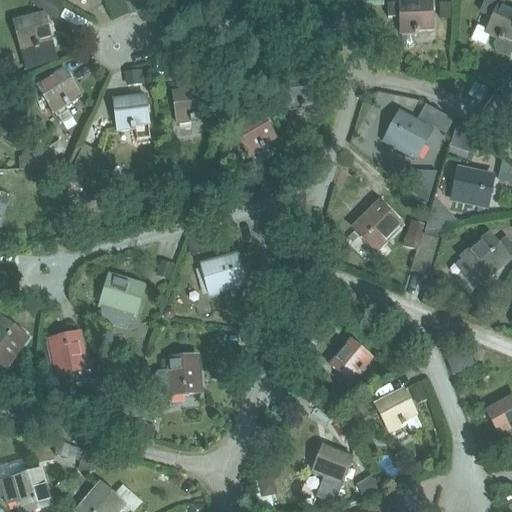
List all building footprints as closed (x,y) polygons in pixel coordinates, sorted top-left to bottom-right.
[(48,0),(34,0),(31,5),(54,21),(62,9),(48,0)] [(134,0),(112,0),(105,2),(112,22),(139,13),(134,0)] [(497,0),(486,0),(480,14),(492,19),(485,35),(496,40),(494,45),(495,52),(505,56),(511,54),(511,52),(511,11),(501,7),(503,3),(497,0)] [(414,45),(414,37),(419,37),(418,34),(432,33),(431,4),(387,6),(388,20),(400,20),(401,37),(402,37),(402,44),(403,47),(405,49),(408,49),(411,49),(413,47),(414,45)] [(440,21),(452,21),(451,5),(440,6),(440,21)] [(44,16),(13,24),(21,56),(25,71),(56,60),(52,44),(46,23),(44,16)] [(265,59),(263,73),(274,74),(276,61),(265,59)] [(183,70),(175,74),(180,84),(184,82),(188,80),(183,70)] [(79,97),(64,73),(37,90),(54,116),(69,107),(68,105),(79,97)] [(45,74),(31,81),(35,89),(49,82),(45,74)] [(128,88),(142,87),(147,86),(145,74),(126,76),(128,88)] [(13,76),(0,82),(0,83),(3,91),(4,90),(17,83),(13,76)] [(319,106),(315,78),(283,82),(287,113),(305,111),(305,108),(319,106)] [(209,120),(208,112),(205,92),(173,96),(178,127),(195,125),(195,122),(209,120)] [(117,134),(136,132),(135,128),(149,126),(145,99),(113,103),(117,134)] [(111,105),(101,105),(102,130),(112,130),(111,105)] [(511,113),(500,125),(511,135),(511,134),(511,113)] [(234,132),(249,159),(265,151),(264,148),(276,141),(262,116),(234,132)] [(385,144),(416,161),(431,134),(400,117),(385,144)] [(446,150),(467,158),(476,136),(455,128),(446,150)] [(33,153),(19,160),(20,174),(46,173),(44,170),(37,160),(33,153)] [(47,153),(37,160),(44,170),(54,163),(47,153)] [(511,173),(503,166),(499,183),(511,186),(511,173)] [(487,210),(493,180),(458,173),(452,203),(487,210)] [(223,192),(210,182),(204,190),(217,200),(223,192)] [(142,201),(151,214),(162,206),(153,194),(142,201)] [(447,226),(458,224),(435,200),(425,234),(446,230),(447,226)] [(379,207),(354,232),(376,254),(401,228),(379,207)] [(300,219),(293,211),(285,218),(292,226),(300,219)] [(411,224),(404,247),(417,251),(424,228),(411,224)] [(490,238),(462,261),(481,285),(509,262),(508,261),(511,258),(511,245),(506,239),(496,247),(490,238)] [(191,259),(208,254),(204,239),(187,244),(191,259)] [(245,289),(237,259),(202,269),(211,298),(245,289)] [(171,284),(176,268),(161,263),(156,279),(171,284)] [(146,291),(139,289),(110,280),(101,309),(101,325),(125,333),(134,319),(137,320),(146,291)] [(482,292),(474,305),(487,313),(495,300),(482,292)] [(175,316),(173,313),(170,311),(166,312),(164,315),(164,318),(166,321),(168,322),(172,322),(175,319),(175,316)] [(27,341),(2,323),(0,325),(0,365),(5,370),(27,341)] [(86,372),(79,337),(49,343),(57,378),(86,372)] [(372,362),(350,344),(329,368),(354,388),(365,374),(363,372),(372,362)] [(298,354),(295,368),(309,371),(312,356),(309,356),(298,354)] [(161,397),(169,396),(169,398),(200,396),(197,360),(167,362),(168,373),(159,374),(156,377),(157,394),(161,397)] [(114,396),(127,400),(129,389),(117,386),(114,396)] [(417,419),(403,393),(375,408),(390,436),(406,427),(405,425),(417,419)] [(511,433),(511,399),(486,414),(500,439),(511,433)] [(283,409),(290,425),(302,420),(295,404),(283,409)] [(356,407),(338,419),(345,430),(347,429),(364,418),(356,407)] [(136,428),(133,439),(152,444),(155,433),(136,428)] [(323,449),(312,476),(324,480),(316,500),(334,507),(341,490),(353,461),(323,449)] [(85,451),(79,472),(89,475),(96,454),(85,451)] [(0,499),(4,498),(7,508),(19,504),(20,511),(39,511),(51,508),(41,474),(25,479),(19,462),(0,467),(0,499)] [(372,478),(357,487),(366,503),(384,496),(372,478)] [(276,503),(270,479),(255,483),(261,507),(276,503)] [(120,511),(123,509),(127,511),(137,511),(143,506),(123,489),(113,499),(101,488),(80,511),(120,511)]
